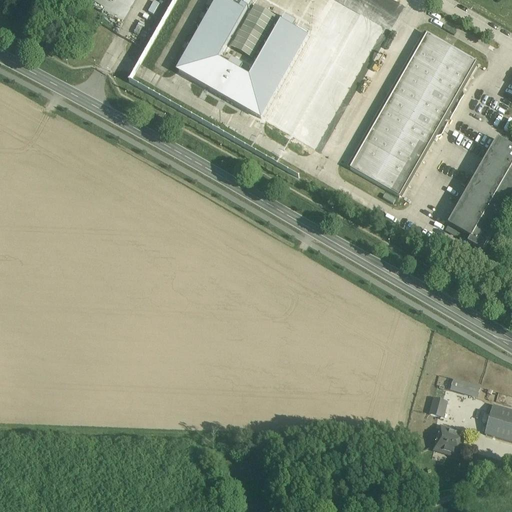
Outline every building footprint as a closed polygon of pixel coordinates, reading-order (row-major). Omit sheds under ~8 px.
[(393,0),(337,0),(267,123),(313,149),(397,2),(393,0)] [(177,73),(261,122),(308,42),(282,27),(249,83),(218,65),(247,16),(220,1),(177,73)] [(277,20),(255,8),(231,52),(254,64),(277,20)] [(429,36),(352,171),(397,197),(474,62),(429,36)] [(511,148),(497,140),(446,230),(455,235),(457,231),(470,238),(467,243),(482,252),(511,199),(511,148)] [(481,389),(453,381),(451,388),(479,396),(481,389)] [(447,404),(434,401),(430,416),(443,420),(447,404)] [(511,413),(495,409),(487,438),(511,445),(511,413)] [(466,437),(442,430),(437,448),(446,451),(445,454),(460,458),(466,437)]
